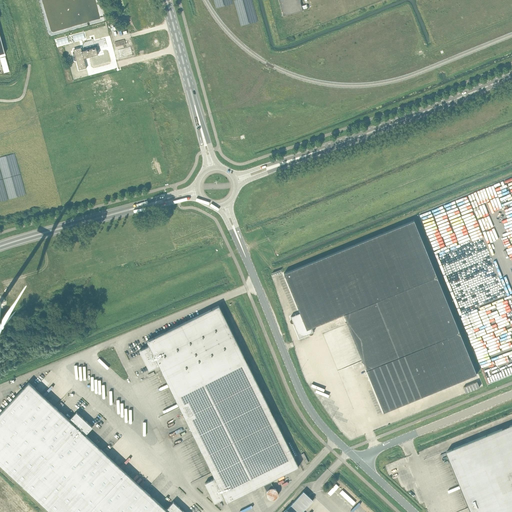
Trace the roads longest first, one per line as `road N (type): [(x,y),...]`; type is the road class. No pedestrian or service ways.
road 1 (tertiary): [(291,160),(511,76)]
road 2 (unclassified): [(347,449),(311,413),(245,257)]
road 3 (unclassified): [(511,394),(355,457)]
road 4 (tertiary): [(0,246),(139,207)]
